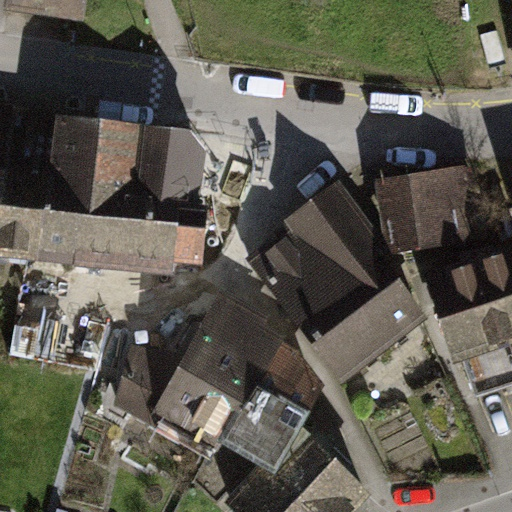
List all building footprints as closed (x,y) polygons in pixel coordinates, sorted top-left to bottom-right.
[(91,0),(13,0),(11,20),(96,30),(99,4),(91,3),(91,0)] [(189,140),(0,115),(0,265),(192,284),(202,164),(189,140)] [(470,176),(376,193),(388,260),(483,243),(470,176)] [(337,206),(250,263),(337,394),(424,337),(377,266),(337,206)] [(511,251),(416,286),(448,374),(463,368),(475,400),(511,386),(511,251)] [(152,430),(218,463),(281,354),(220,301),(180,366),(139,353),(115,419),(152,430)] [(318,400),(281,354),(218,463),(267,486),(294,440),(318,400)] [(267,486),(234,511),(359,511),(367,505),(294,440),(267,486)]
